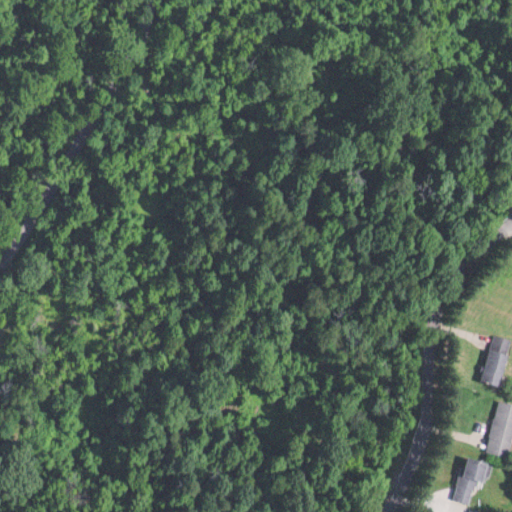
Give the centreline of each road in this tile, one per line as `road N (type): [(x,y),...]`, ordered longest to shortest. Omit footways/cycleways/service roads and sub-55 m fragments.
road 1 (residential): [(390,511),(434,316),(511,210)]
road 2 (residential): [(0,257),(139,39),(151,0)]
